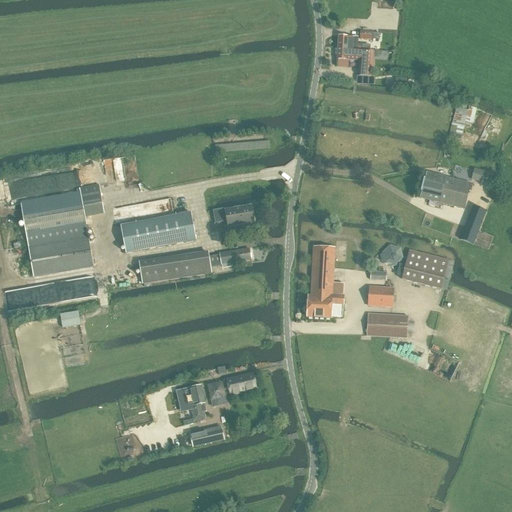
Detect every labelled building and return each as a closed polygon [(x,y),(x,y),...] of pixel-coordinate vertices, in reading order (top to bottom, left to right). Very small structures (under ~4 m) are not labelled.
[(373,40),(373,32),(361,31),(360,39),(373,40)] [(339,36),(338,47),(353,48),(353,49),(362,50),(363,45),(358,45),(358,37),(339,36)] [(353,49),(353,48),(338,47),(338,48),(337,59),(352,60),(352,61),(360,61),(360,66),(359,66),(358,76),(369,77),(370,67),(371,50),(353,49)] [(396,78),(395,86),(395,89),(406,90),(407,79),(396,78)] [(429,85),(419,82),(417,89),(426,92),(429,85)] [(456,107),(453,119),(466,122),(473,124),(477,109),(470,107),(469,111),(456,107)] [(486,172),(481,171),(478,181),(484,183),(486,172)] [(465,210),(471,184),(427,173),(420,199),(465,210)] [(94,267),(86,225),(85,216),(104,213),(99,185),(79,189),(80,195),(21,205),(34,278),(94,267)] [(254,222),(251,206),(226,210),(226,209),(214,211),(216,223),(227,221),(228,227),(254,222)] [(473,207),(460,240),(473,245),(486,212),(473,207)] [(121,226),(127,254),(196,240),(190,213),(121,226)] [(395,266),(403,257),(401,248),(390,245),(382,253),(385,263),(395,266)] [(344,296),(343,296),(344,284),(333,283),(335,249),(314,247),(311,296),(309,296),(307,317),(331,319),(332,304),(344,305),(344,296)] [(230,253),(209,257),(211,268),(228,265),(228,263),(252,260),(250,249),(230,253)] [(441,290),(449,261),(410,251),(402,280),(441,290)] [(386,281),(387,273),(371,272),(370,280),(386,281)] [(393,308),(394,289),(370,287),(369,306),(393,308)] [(62,329),(81,325),(78,311),(60,315),(62,329)] [(407,339),(408,317),(368,314),(367,336),(407,339)] [(226,371),(226,370),(225,367),(217,368),(217,369),(217,370),(218,371),(219,375),(226,373),(226,371)] [(208,386),(211,401),(226,397),(225,394),(229,394),(230,396),(257,390),(253,374),(226,380),(227,383),(223,384),(223,382),(208,386)] [(201,386),(181,391),(177,392),(181,409),(184,408),(186,408),(187,412),(192,410),(195,422),(205,420),(202,405),(205,404),(201,386)] [(204,434),(191,437),(193,447),(223,440),(220,427),(203,431),(204,434)]
